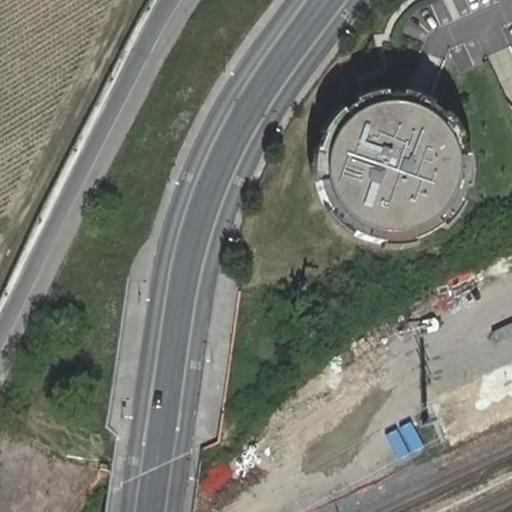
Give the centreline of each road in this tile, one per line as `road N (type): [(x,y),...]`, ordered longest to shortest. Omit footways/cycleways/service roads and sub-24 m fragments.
road 1 (tertiary): [(162,511),(218,203),(246,126),(335,0)]
road 2 (track): [(126,0),(0,253)]
